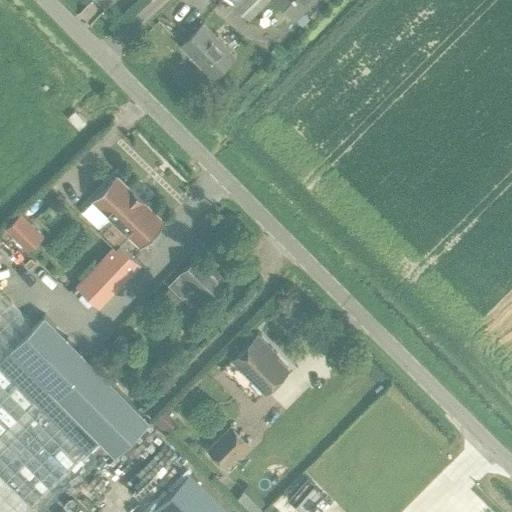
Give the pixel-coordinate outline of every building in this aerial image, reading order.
[(228,0),(248,19),(267,0),(275,0),(294,19),(313,0),(228,0)] [(303,10),(296,17),(302,24),(310,17),(303,10)] [(182,44),(214,75),(235,53),(203,22),(182,44)] [(79,128),(86,121),(75,109),(68,116),(79,128)] [(117,246),(115,249),(128,262),(135,256),(120,242),(130,232),(141,243),(165,218),(145,198),(146,197),(132,184),(131,185),(128,182),(130,179),(124,173),(120,174),(117,171),(93,196),(112,215),(99,228),(115,243),(117,246)] [(44,234),(21,211),(6,226),(28,249),(44,234)] [(115,243),(77,283),(100,305),(140,262),(135,256),(128,262),(115,249),(117,246),(115,243)] [(174,274),(166,282),(179,295),(187,287),(193,281),(205,293),(223,275),(198,250),(174,274)] [(179,297),(168,286),(160,294),(171,305),(179,297)] [(0,511),(24,511),(95,442),(94,441),(55,402),(60,398),(115,454),(150,420),(45,314),(33,325),(0,291),(0,511)] [(254,335),(232,358),(265,390),(287,366),(254,335)] [(153,418),(167,432),(177,421),(163,408),(153,418)] [(229,421),(205,446),(225,465),(249,441),(229,421)] [(367,443),(336,474),(374,511),(382,511),(409,485),(367,443)] [(233,511),(190,468),(146,511),(233,511)] [(253,511),(255,511),(262,506),(244,488),(237,495),(253,511)]
